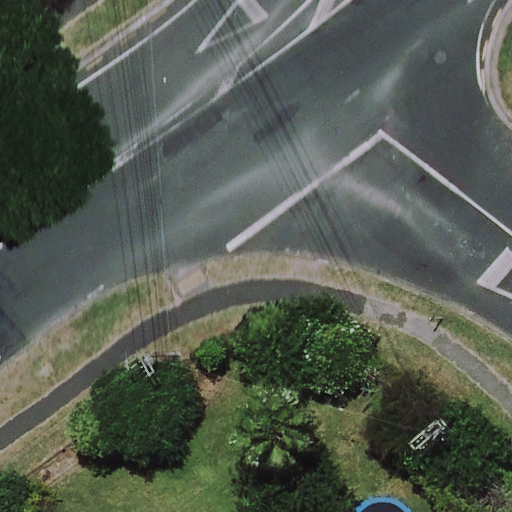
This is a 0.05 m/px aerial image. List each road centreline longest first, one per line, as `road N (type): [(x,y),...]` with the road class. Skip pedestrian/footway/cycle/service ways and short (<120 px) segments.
road 1 (tertiary): [(0,248),(287,37)]
road 2 (residential): [(511,232),(287,37)]
